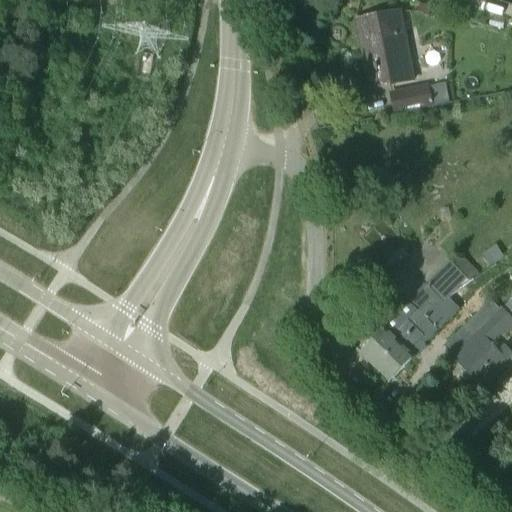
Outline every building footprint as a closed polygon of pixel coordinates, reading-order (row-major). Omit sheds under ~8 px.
[(369,90),(416,81),(403,12),(356,21),(369,90)] [(446,84),(429,87),(433,105),(449,102),(446,84)] [(393,114),(433,107),(433,105),(429,87),(429,85),(389,92),(393,114)] [(480,276),(503,257),(494,246),(480,257),(484,261),(474,269),(461,256),(425,287),(424,285),(357,350),(389,382),(428,347),(424,344),(459,310),(455,305),(471,291),(466,285),(479,274),(480,276)] [(511,299),(501,309),(453,359),(462,368),(459,372),(471,383),(474,380),(481,387),(503,366),(505,368),(507,366),(508,367),(511,362),(511,353),(504,345),(497,351),(491,345),(500,338),(503,341),(511,332),(511,299)] [(450,356),(453,359),(501,309),(491,300),(442,347),(450,357),(450,356)] [(482,475),(490,468),(479,458),(472,465),(482,475)]
